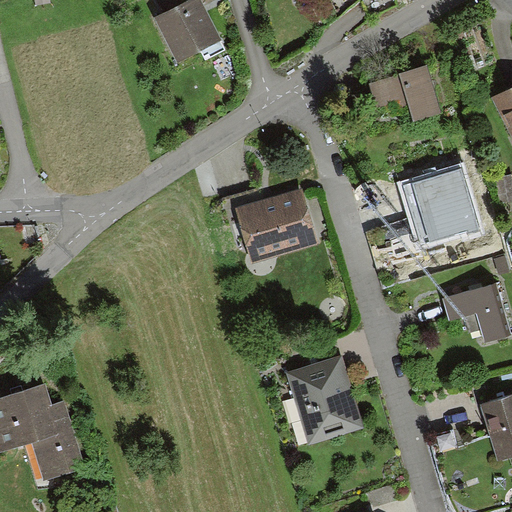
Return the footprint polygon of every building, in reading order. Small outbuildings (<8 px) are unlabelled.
[(205,0),(178,0),(156,11),(178,55),(200,45),(206,57),(228,46),(205,0)] [(413,116),(442,108),(428,57),(399,65),(401,69),(370,78),(377,103),(392,99),(394,108),(410,104),(413,116)] [(511,80),(490,92),(511,136),(511,80)] [(438,235),(483,222),(465,159),(443,165),(446,175),(423,181),(424,185),(406,190),(411,210),(430,204),(438,235)] [(511,198),(511,172),(495,175),(501,201),(511,198)] [(222,195),(230,224),(242,221),(253,260),(319,241),(303,183),(258,196),(255,185),(222,195)] [(488,188),(478,191),(486,220),(496,217),(488,188)] [(506,253),(494,256),(498,273),(511,270),(506,253)] [(496,278),(442,294),(449,316),(477,308),(485,337),(511,329),(496,278)] [(343,352),(287,368),(309,442),(365,425),(343,352)] [(45,379),(0,392),(0,447),(32,437),(44,476),(86,463),(65,396),(52,400),(45,379)] [(511,390),(481,400),(498,458),(511,454),(511,390)] [(119,511),(117,503),(85,511),(119,511)]
